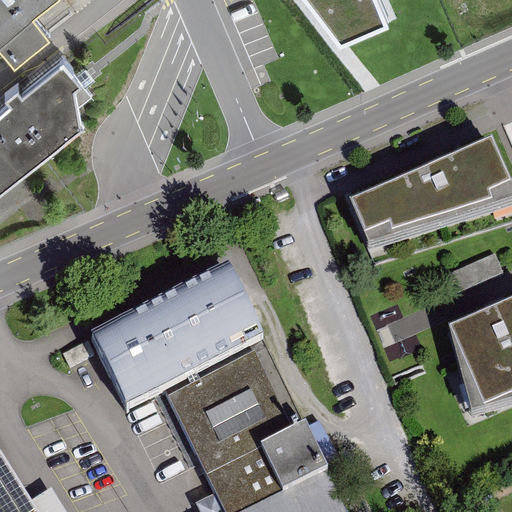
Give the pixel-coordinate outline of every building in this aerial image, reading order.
[(0,0),(0,30),(38,0),(0,0)] [(411,1),(409,0),(346,0),(365,24),(411,1)] [(34,19),(0,46),(0,49),(15,67),(50,39),(34,19)] [(51,63),(0,102),(0,188),(25,168),(70,131),(63,91),(71,85),(51,63)] [(511,215),(484,154),(337,221),(359,263),(511,220),(511,215)] [(498,256),(443,280),(451,299),(506,275),(498,256)] [(230,280),(78,355),(113,426),(130,417),(159,404),(265,352),(230,280)] [(511,318),(435,351),(468,430),(511,411),(511,318)] [(251,365),(166,407),(219,511),(232,511),(267,495),(249,460),(288,440),(251,365)] [(0,447),(0,511),(40,511),(33,501),(0,447)] [(334,511),(317,479),(253,511),(334,511)] [(33,501),(40,511),(67,511),(53,488),(33,501)]
